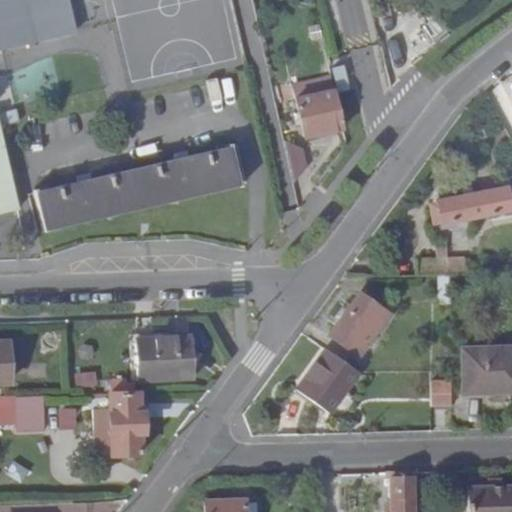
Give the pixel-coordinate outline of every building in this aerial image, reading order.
[(5,126),(25,121),(22,107),(0,111),(0,49),(7,48),(83,30),(76,0),(0,0),(0,212),(25,205),(5,126)] [(323,51),(325,60),(331,59),(329,50),(323,51)] [(311,54),(312,62),(325,60),(323,51),(311,54)] [(303,112),(307,135),(346,126),(338,91),(300,100),(302,105),(297,105),(298,113),(303,112)] [(288,144),(297,184),(309,171),(305,151),(288,144)] [(47,228),(243,186),(235,148),(41,192),(47,228)] [(511,189),(511,188),(442,204),(447,226),(511,211),(511,189)] [(435,229),(447,226),(442,204),(430,205),(435,229)] [(457,278),(463,278),(478,277),(478,261),(473,261),(473,246),(451,247),(457,278)] [(429,262),(430,279),(451,278),(457,278),(451,247),(447,247),(448,261),(429,262)] [(463,278),(457,278),(451,278),(451,308),(463,306),(463,278)] [(388,332),(387,331),(396,318),(365,294),(334,338),(365,361),(388,332)] [(147,380),(200,378),(199,337),(145,338),(147,380)] [(0,382),(19,382),(17,340),(0,340),(0,382)] [(464,398),(511,396),(511,351),(463,353),(464,398)] [(299,393),(331,417),(362,377),(330,352),(299,393)] [(145,381),(118,382),(119,395),(146,394),(145,381)] [(434,409),(454,409),(453,384),(433,384),(434,409)] [(150,414),(146,414),(146,394),(119,395),(116,395),(116,411),(101,411),(101,446),(117,447),(117,455),(146,454),(146,434),(150,433),(150,414)] [(50,413),(49,397),(0,399),(0,423),(24,423),(24,414),(50,413)] [(13,463),(8,476),(26,482),(30,469),(13,463)] [(416,511),(415,476),(399,477),(400,504),(405,504),(405,511),(416,511)] [(511,511),(511,488),(470,489),(470,511),(511,511)] [(470,511),(470,492),(460,493),(460,511),(470,511)] [(248,511),(248,506),(248,503),(210,505),(209,511),(248,511)]
